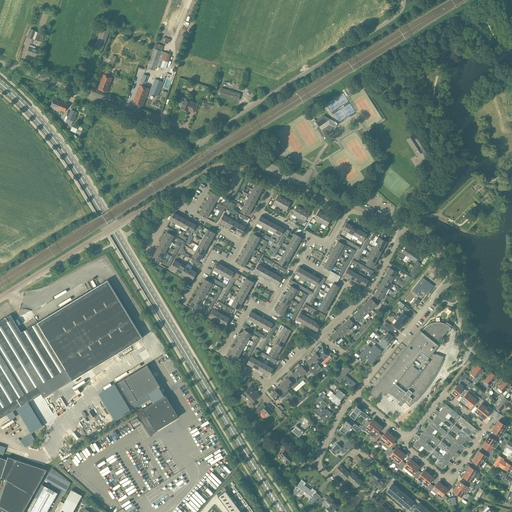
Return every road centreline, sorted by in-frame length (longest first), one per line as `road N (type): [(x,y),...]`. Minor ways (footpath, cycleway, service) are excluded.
road 1 (secondary): [(281,511),(65,154),(0,83)]
road 2 (unclassified): [(201,140),(404,9),(406,0)]
road 3 (unclassified): [(201,140),(0,63)]
road 4 (residential): [(405,435),(407,447),(450,475),(482,426),(439,390)]
road 5 (residential): [(244,370),(270,381),(364,295)]
road 6 (residential): [(355,395),(452,284)]
road 7 (unclassified): [(0,298),(103,233)]
